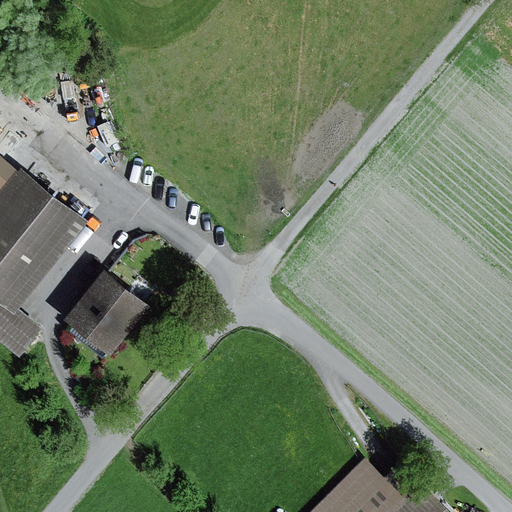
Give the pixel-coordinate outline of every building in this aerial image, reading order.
[(0,191),(19,167),(0,152),(0,191)] [(0,296),(17,310),(90,218),(22,163),(19,167),(0,191),(0,296)] [(153,303),(109,268),(69,318),(75,322),(110,350),(114,353),(153,303)] [(17,310),(0,296),(0,339),(21,357),(43,331),(17,310)] [(110,350),(75,322),(69,330),(104,357),(110,350)] [(386,474),(368,455),(308,511),(456,511),(404,458),(386,474)]
